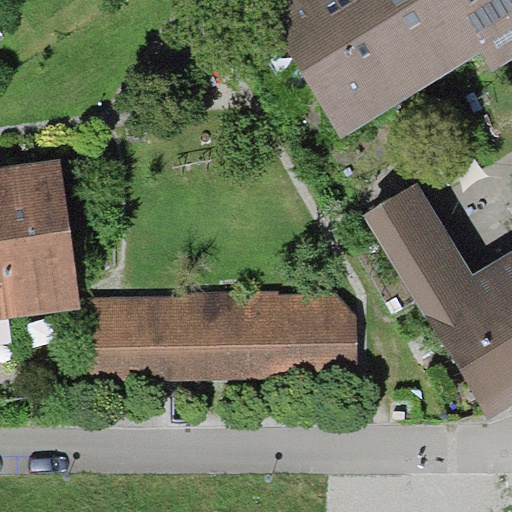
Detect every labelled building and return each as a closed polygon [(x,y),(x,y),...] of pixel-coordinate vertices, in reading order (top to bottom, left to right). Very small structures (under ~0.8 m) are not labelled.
[(455,71),(414,0),(260,0),(342,136),(455,71)] [(511,0),(414,0),(455,71),(478,57),(486,69),(511,53),(511,0)] [(63,167),(10,174),(29,318),(82,311),(63,167)] [(10,174),(0,175),(0,323),(29,318),(10,174)] [(419,190),(366,221),(484,422),(511,405),(511,259),(473,282),(419,190)] [(359,297),(90,302),(91,378),(360,373),(359,297)]
